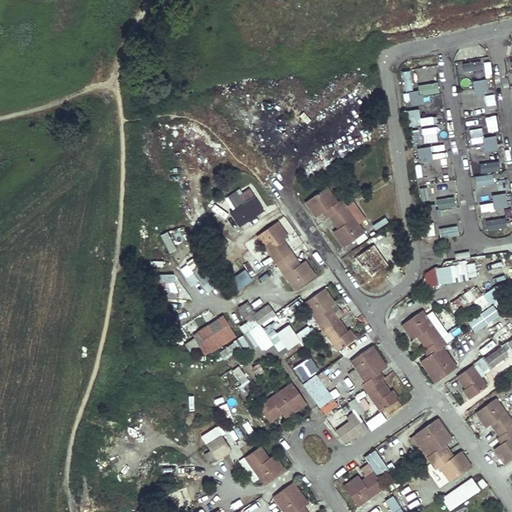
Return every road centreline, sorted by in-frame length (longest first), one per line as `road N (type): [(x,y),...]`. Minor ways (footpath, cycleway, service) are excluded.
road 1 (residential): [(441,41),(475,247)]
road 2 (residential): [(388,58),(414,258)]
road 3 (residential): [(432,399),(316,473),(341,511)]
road 4 (residential): [(339,268),(299,294),(198,301)]
road 5 (residential): [(432,399),(511,503)]
